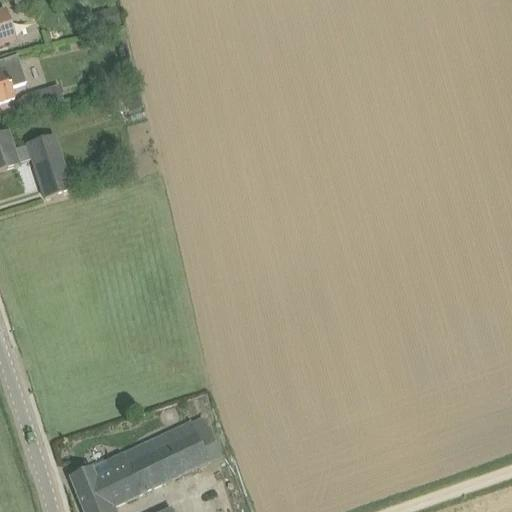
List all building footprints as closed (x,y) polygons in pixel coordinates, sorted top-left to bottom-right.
[(116,9),(95,15),(100,32),(121,27),(116,9)] [(0,49),(17,44),(6,10),(0,12),(0,49)] [(0,105),(14,101),(10,90),(26,85),(16,58),(0,63),(0,105)] [(28,111),(49,105),(45,91),(24,97),(28,111)] [(123,102),(129,114),(143,108),(137,95),(123,102)] [(14,152),(9,136),(0,139),(0,174),(19,168),(18,166),(30,162),(42,202),(72,192),(55,137),(24,147),(25,149),(14,152)] [(110,511),(110,510),(208,465),(190,425),(108,463),(113,474),(97,482),(92,470),(70,480),(82,511),(110,511)]
